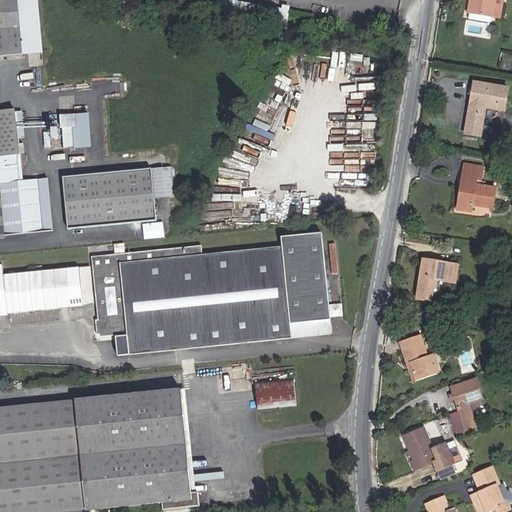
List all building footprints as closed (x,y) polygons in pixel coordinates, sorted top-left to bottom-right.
[(30,39),(29,28),(24,29),(24,26),(21,0),(0,0),(0,56),(27,53),(31,53),(30,39)] [(39,25),(36,0),(21,0),(24,26),(39,25)] [(225,0),(224,11),(300,25),(303,12),(237,0),(225,0)] [(493,17),(495,0),(470,0),(469,13),(470,13),(469,19),(490,23),(491,17),(493,17)] [(495,0),(493,17),(500,18),(502,0),(495,0)] [(353,22),(364,24),(366,12),(334,6),(331,18),(330,27),(339,29),(351,31),(353,22)] [(275,84),(287,88),(290,78),(278,74),(275,84)] [(485,107),(504,110),(509,88),(474,82),(466,134),(479,136),(485,107)] [(0,111),(0,235),(42,231),(40,207),(46,206),(45,193),(39,194),(37,181),(22,183),(20,167),(0,169),(0,156),(19,155),(14,110),(0,111)] [(89,146),(100,144),(98,123),(87,124),(89,146)] [(0,169),(20,167),(19,155),(0,156),(0,169)] [(459,212),(471,213),(473,206),(473,203),(492,206),(494,188),(480,186),(482,167),(465,165),(459,212)] [(157,220),(151,168),(64,177),(69,229),(157,220)] [(54,230),(49,180),(37,181),(39,194),(45,193),(46,206),(40,207),(42,231),(54,230)] [(291,323),(328,319),(320,232),(279,236),(280,246),(200,254),(199,245),(88,256),(94,319),(95,333),(126,330),(127,334),(115,335),(117,355),(292,337),(291,323)] [(455,282),(457,265),(423,260),(417,299),(430,301),(434,279),(455,282)] [(4,265),(0,265),(0,316),(9,315),(9,314),(81,306),(77,267),(5,275),(4,265)] [(420,336),(400,343),(407,364),(411,362),(417,381),(438,374),(432,356),(428,357),(420,336)] [(407,364),(414,383),(417,381),(411,362),(407,364)] [(258,408),(296,405),(294,378),(256,382),(258,408)] [(476,380),(452,388),(453,394),(455,399),(460,412),(465,427),(470,425),(472,429),(476,427),(469,404),(483,400),(476,380)] [(196,492),(191,492),(181,388),(0,407),(0,511),(86,511),(87,510),(163,502),(163,509),(199,506),(197,492),(196,492)] [(196,492),(185,388),(181,388),(191,492),(196,492)] [(451,416),(457,434),(472,429),(470,425),(465,427),(460,412),(451,416)] [(409,451),(412,450),(420,468),(434,463),(437,470),(449,465),(454,463),(461,460),(457,452),(451,455),(451,456),(448,457),(443,446),(433,450),(424,429),(404,437),(409,451)] [(451,455),(446,445),(443,446),(448,457),(451,456),(451,455)] [(407,452),(414,471),(420,468),(412,450),(409,451),(407,452)] [(440,478),(453,473),(449,465),(437,470),(440,478)] [(507,503),(511,501),(511,492),(511,490),(508,491),(504,483),(500,485),(493,468),(474,476),(481,493),(479,494),(482,499),(474,503),(478,511),(487,511),(495,509),(507,503)] [(479,494),(472,497),(474,503),(482,499),(479,494)] [(449,510),(443,495),(439,497),(444,511),(445,511),(447,511),(449,510)] [(444,511),(439,497),(422,504),(425,511),(444,511)] [(504,511),(510,509),(507,503),(495,509),(496,511),(504,511)]
